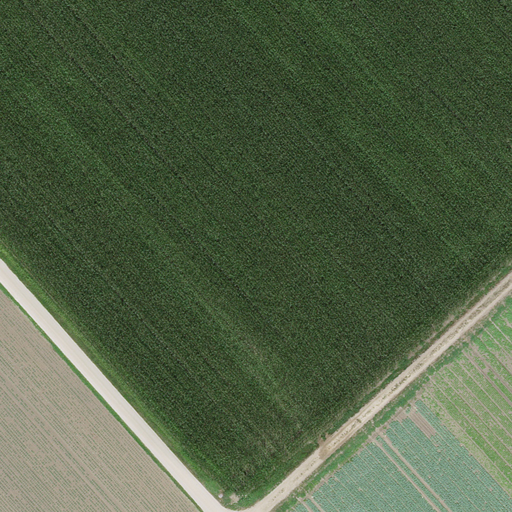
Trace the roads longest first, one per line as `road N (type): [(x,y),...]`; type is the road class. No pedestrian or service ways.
road 1 (track): [(259,511),(511,281)]
road 2 (track): [(0,278),(210,511)]
